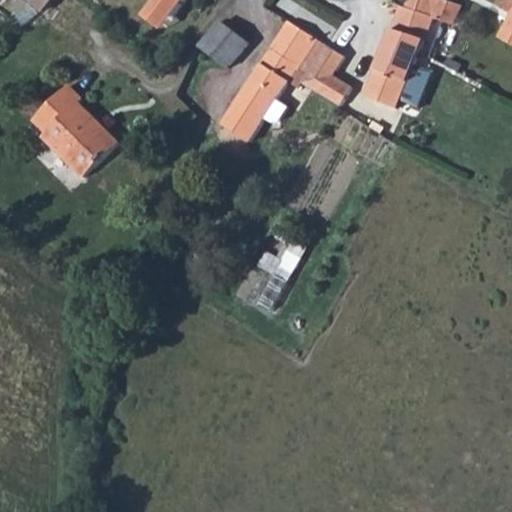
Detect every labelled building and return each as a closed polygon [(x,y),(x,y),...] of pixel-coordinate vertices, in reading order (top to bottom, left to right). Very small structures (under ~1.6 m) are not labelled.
[(27,0),(45,17),(61,0),(27,0)] [(153,0),(151,4),(171,18),(183,0),(153,0)] [(274,0),(258,0),(224,128),(252,145),(314,40),(285,22),(274,0)] [(430,0),(406,0),(403,11),(395,8),(361,99),(393,111),(428,20),(440,25),(451,27),(457,10),(430,0)] [(511,0),(486,0),(485,4),(511,17),(511,0)] [(171,18),(151,4),(141,19),(161,32),(171,18)] [(227,69),(247,42),(237,33),(221,21),(199,47),(227,69)] [(344,59),(323,45),(300,85),(338,109),(350,90),(331,78),(344,59)] [(67,95),(32,127),(45,141),(41,145),(80,187),(115,155),(76,113),(80,109),(67,95)]
